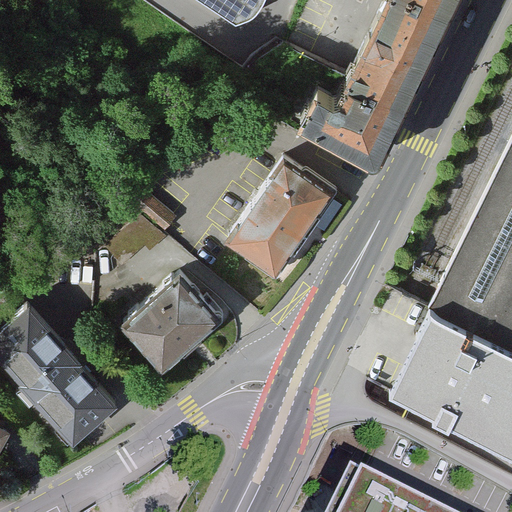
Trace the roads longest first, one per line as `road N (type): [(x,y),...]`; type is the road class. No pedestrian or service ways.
road 1 (secondary): [(488,0),(295,398)]
road 2 (residential): [(24,511),(221,395),(247,387),(295,398)]
road 3 (secondary): [(295,398),(240,511)]
